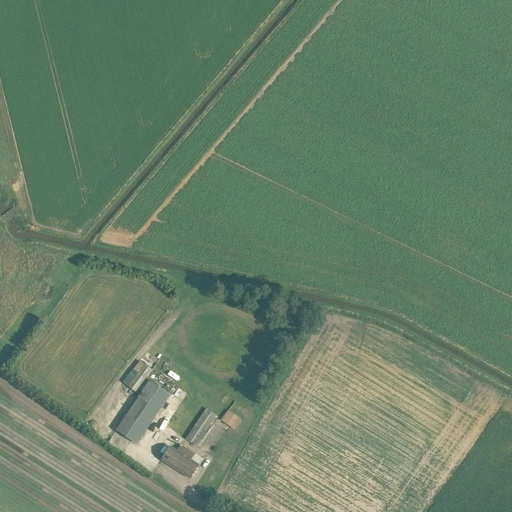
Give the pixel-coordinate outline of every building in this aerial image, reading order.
[(139,373),(128,387),(136,392),(152,370),(140,361),(134,369),(139,373)] [(119,431),(136,443),(170,394),(152,382),(119,431)] [(216,415),(206,409),(186,439),(196,446),(216,415)] [(222,420),(228,425),(235,430),(242,420),(235,415),(229,411),(222,420)] [(195,454),(182,445),(178,451),(170,446),(162,460),(191,479),(200,465),(192,460),(195,454)]
